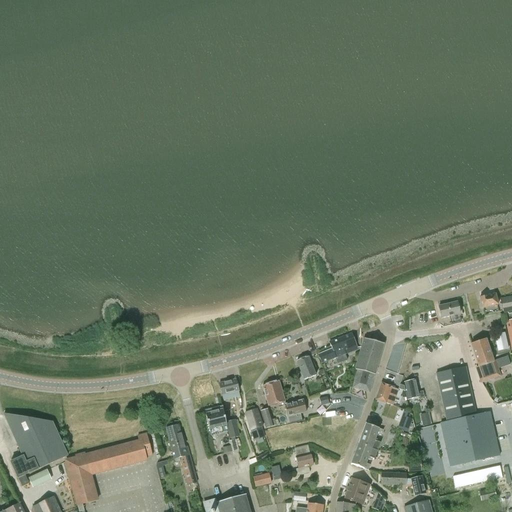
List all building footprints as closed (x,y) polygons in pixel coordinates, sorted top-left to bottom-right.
[(482,308),(497,304),(495,294),(480,297),(482,308)] [(511,295),(500,298),(502,308),(503,313),(503,314),(507,313),(509,315),(511,313),(511,295)] [(457,302),(438,306),(439,309),(441,318),(450,316),(452,323),(461,320),(460,314),(458,304),(457,302)] [(498,350),(507,348),(504,333),(495,335),(498,350)] [(333,350),(318,355),(322,364),(335,358),(337,364),(347,360),(345,354),(358,349),(352,334),(330,343),(333,350)] [(365,339),(364,339),(351,388),(369,393),(374,376),(375,376),(384,344),(383,344),(377,342),(379,336),(373,334),(371,341),(365,339)] [(481,382),(499,375),(494,361),(486,339),(471,344),(478,367),(476,367),(481,382)] [(304,380),(316,376),(309,357),(297,361),(304,380)] [(465,367),(436,374),(446,422),(476,415),(465,367)] [(220,384),(219,384),(221,393),(222,396),(223,401),(240,397),(238,392),(239,392),(236,380),(220,384)] [(422,391),(418,392),(415,380),(403,383),(407,399),(419,396),(419,398),(424,397),(422,391)] [(279,381),(262,386),(268,406),(274,405),(284,402),(285,402),(279,381)] [(392,406),(398,391),(391,388),(392,387),(381,383),(375,400),(386,404),(386,403),(392,406)] [(321,406),(329,404),(327,396),(319,398),(321,406)] [(303,401),(286,405),(290,424),(302,421),(300,415),(306,413),(303,401)] [(261,435),(263,434),(261,427),(263,427),(257,409),(245,413),(254,440),(261,438),(261,435)] [(266,429),(276,426),(274,420),(272,420),(269,409),(261,411),(266,429)] [(226,422),(223,411),(206,415),(212,437),(228,432),(229,432),(226,422)] [(402,416),(397,428),(407,432),(409,427),(410,424),(412,419),(409,418),(410,414),(410,413),(404,411),(402,416)] [(490,412),(476,415),(446,422),(440,423),(450,466),(499,455),(490,412)] [(420,415),(422,427),(431,425),(428,413),(420,415)] [(18,479),(18,478),(68,457),(53,423),(4,414),(23,457),(10,462),(18,479)] [(236,420),(226,422),(229,432),(228,432),(230,439),(239,437),(236,420)] [(358,444),(377,452),(380,444),(377,443),(378,440),(375,439),(377,435),(381,436),(383,430),(365,424),(358,444)] [(174,459),(180,457),(188,485),(197,483),(187,447),(184,448),(178,425),(166,429),(174,459)] [(146,457),(152,455),(146,434),(137,436),(139,441),(85,455),(85,453),(75,456),(75,458),(65,461),(76,506),(77,506),(79,511),(84,511),(82,505),(97,501),(91,475),(147,460),(146,457)] [(374,460),(377,452),(358,444),(350,465),(368,471),(370,465),(366,464),(368,460),(370,461),(371,458),(374,460)] [(309,454),(307,446),(295,449),(289,451),(291,458),(296,457),(299,469),(294,470),(295,476),(308,473),(307,468),(313,466),(310,453),(309,454)] [(499,467),(487,470),(489,481),(501,478),(499,467)] [(33,488),(51,480),(47,470),(28,478),(33,488)] [(475,472),(478,483),(489,481),(487,470),(475,472)] [(465,475),(467,486),(478,483),(475,472),(465,475)] [(269,473),(253,477),(255,488),(271,483),(269,473)] [(381,474),(381,485),(401,486),(401,487),(414,487),(416,495),(425,493),(421,473),(411,475),(412,479),(406,478),(406,475),(401,475),(401,474),(381,474)] [(18,478),(22,487),(29,484),(25,475),(18,478)] [(454,477),(457,489),(467,486),(465,475),(454,477)] [(345,493),(344,496),(345,498),(345,499),(362,505),(369,485),(352,479),(347,493),(345,493)] [(481,501),(496,498),(494,489),(479,493),(481,501)] [(305,502),(306,495),(294,493),(293,501),(305,502)] [(218,511),(250,511),(249,504),(246,495),(216,503),(218,511)] [(375,504),(373,511),(375,511),(382,511),(386,503),(379,495),(375,504)] [(60,511),(54,497),(39,504),(31,506),(34,511),(60,511)] [(406,507),(407,511),(431,511),(429,500),(406,507)] [(2,511),(24,511),(20,503),(2,511)] [(355,511),(356,506),(349,504),(337,503),(336,511),(355,511)]
